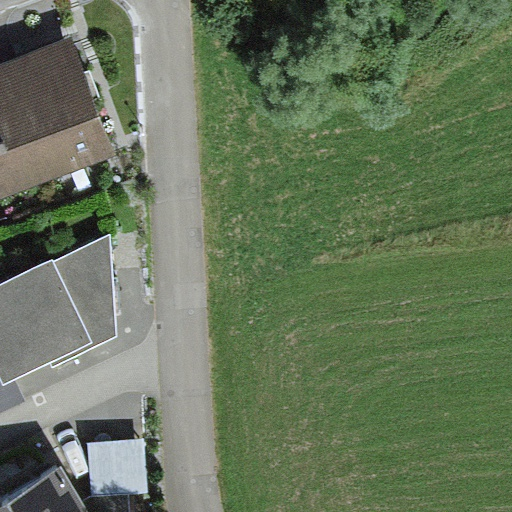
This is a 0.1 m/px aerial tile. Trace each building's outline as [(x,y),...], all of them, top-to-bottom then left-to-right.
[(0,191),(1,195),(119,151),(74,33),(0,60),(0,191)] [(54,244),(0,269),(0,364),(4,373),(15,367),(49,351),(117,319),(113,225),(58,251),(54,244)] [(117,319),(49,351),(52,360),(118,329),(117,319)] [(15,367),(4,373),(0,374),(0,408),(28,396),(15,367)] [(145,432),(88,436),(91,489),(130,486),(148,485),(145,432)] [(95,511),(85,492),(61,451),(0,487),(0,511),(95,511)] [(91,489),(85,492),(95,511),(131,511),(130,486),(91,489)]
